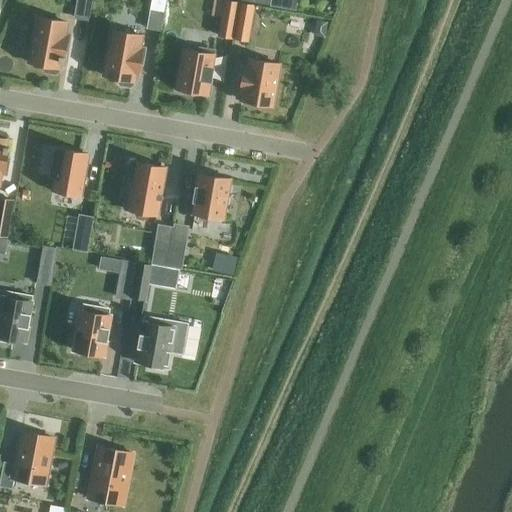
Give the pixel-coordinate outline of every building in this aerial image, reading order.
[(151,0),(150,10),(163,13),(165,0),(151,0)] [(232,36),(238,1),(230,0),(225,0),(219,33),(232,36)] [(271,0),(270,5),(294,10),(296,0),(271,0)] [(241,2),(235,36),(247,38),(253,4),(241,2)] [(54,74),(57,72),(59,61),(62,62),(67,35),(64,35),(66,22),(37,17),(29,62),(43,65),(43,69),(45,72),(54,74)] [(129,87),(132,85),(134,75),(137,75),(142,49),(139,48),(141,36),(112,30),(103,76),(118,79),(118,82),(120,85),(129,87)] [(211,68),(210,68),(212,55),(183,49),(176,89),(207,94),(211,68)] [(242,101),(271,106),(279,62),(249,57),(247,68),(244,67),(240,94),(243,94),(242,101)] [(52,190),(81,195),(88,154),(55,149),(50,177),(54,177),(52,190)] [(160,167),(152,166),(153,165),(145,164),(136,163),(133,181),(125,179),(122,195),(126,196),(124,209),(157,215),(160,200),(161,201),(163,188),(157,187),(160,167)] [(195,201),(193,214),(222,219),(229,180),(198,174),(194,201),(195,201)] [(0,235),(7,236),(13,200),(0,197),(0,235)] [(78,214),(72,250),(87,252),(93,217),(78,214)] [(174,224),(167,265),(181,268),(188,227),(174,224)] [(158,225),(152,263),(166,265),(172,227),(158,225)] [(0,290),(0,341),(9,343),(10,339),(13,339),(25,341),(26,338),(30,315),(28,315),(32,297),(0,290)] [(80,311),(73,350),(91,353),(104,355),(104,352),(109,329),(107,329),(110,316),(107,316),(108,310),(83,305),(82,311),(80,311)] [(136,345),(129,368),(139,370),(138,374),(151,377),(153,372),(158,373),(157,370),(161,359),(175,361),(184,325),(141,318),(138,346),(136,345)] [(116,391),(133,391),(133,378),(116,378),(116,391)] [(14,468),(2,465),(0,475),(0,489),(10,492),(12,482),(44,488),(54,442),(21,435),(14,468)] [(97,446),(87,498),(123,505),(133,453),(97,446)]
